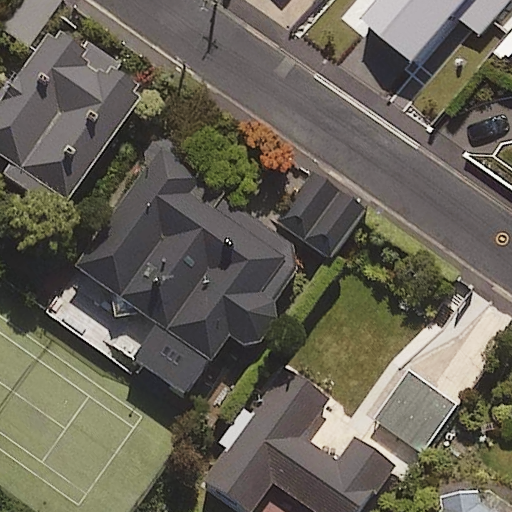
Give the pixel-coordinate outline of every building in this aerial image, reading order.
[(59,0),(10,0),(0,15),(0,31),(24,49),(59,0)] [(397,0),(434,33),(464,0),(397,0)] [(142,95),(49,28),(0,97),(0,162),(7,167),(1,177),(55,216),(142,95)] [(462,93),(415,50),(382,85),(428,128),(462,93)] [(213,195),(155,154),(71,274),(156,334),(134,365),(182,399),(227,336),(243,347),(301,265),(208,200),(213,195)] [(363,213),(310,178),(279,225),(331,260),(363,213)] [(280,371),(200,485),(238,511),(265,511),(279,493),(305,511),(360,511),(391,468),(351,441),(335,465),(299,440),(325,403),(280,371)] [(453,410),(408,377),(374,423),(419,456),(453,410)] [(494,511),(457,484),(436,511),(494,511)]
